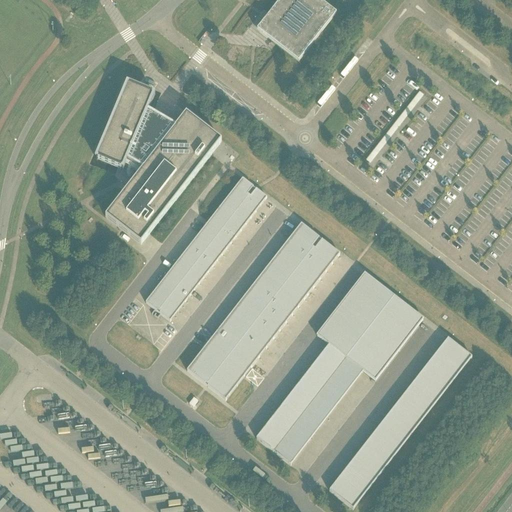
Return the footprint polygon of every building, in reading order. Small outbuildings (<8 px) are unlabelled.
[(285,0),(272,17),(274,18),(271,22),(269,21),(261,31),(269,38),(271,36),(274,39),(273,41),(284,50),(298,60),(332,16),(310,0),(285,0)] [(130,92),(102,159),(119,166),(120,166),(123,159),(147,173),(137,185),(132,191),(132,192),(111,219),(123,228),(126,230),(140,241),(142,238),(144,236),(146,233),(147,233),(153,226),(206,157),(213,149),(214,147),(202,138),(197,144),(167,126),(142,112),(144,107),(145,106),(148,99),(130,92)] [(366,162),(369,164),(422,96),(419,93),(366,162)] [(209,224),(146,304),(170,323),(267,199),(242,180),(209,224)] [(301,226),(204,350),(187,372),(225,403),(244,379),(340,256),(301,226)] [(317,338),(329,347),(256,441),(291,467),(363,374),(375,383),(423,321),(364,275),(364,276),(365,276),(317,338)] [(329,493),(351,510),(353,511),(472,359),(448,341),(329,493)]
